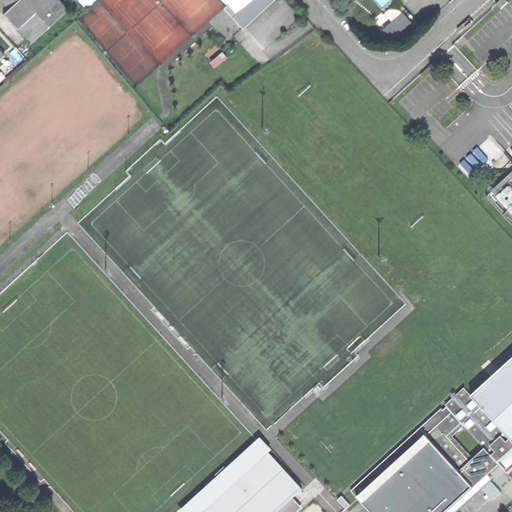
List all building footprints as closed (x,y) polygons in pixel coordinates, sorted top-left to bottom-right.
[(69,10),(59,0),(0,0),(0,9),(32,44),(69,10)] [(225,0),(235,11),(248,0),(225,0)] [(499,0),(496,4),(500,9),(508,1),(506,0),(499,0)] [(376,19),(393,39),(413,22),(396,2),(376,19)] [(475,178),(504,150),(490,136),(461,164),(475,178)] [(511,174),(489,195),(511,220),(511,174)] [(481,388),(472,395),(511,440),(511,347),(494,363),(503,372),(483,390),(481,388)] [(445,403),(447,405),(499,465),(508,474),(511,470),(511,440),(472,395),(464,386),(445,403)] [(349,488),(370,511),(445,511),(499,465),(447,405),(443,408),(441,407),(349,488)] [(261,439),(180,511),(297,511),(302,508),(293,498),(303,490),(269,454),(272,451),(261,439)]
